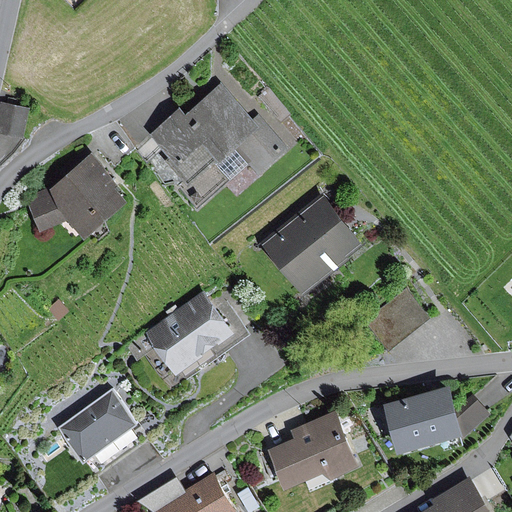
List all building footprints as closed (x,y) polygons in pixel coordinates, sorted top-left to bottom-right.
[(222,95),(147,151),(202,223),(229,203),(218,189),(251,164),(258,172),(287,151),(267,125),(253,136),(222,95)] [(36,104),(6,98),(1,127),(30,132),(36,104)] [(51,188),(32,197),(38,230),(70,220),(81,238),(126,205),(90,154),(51,188)] [(324,199),(261,245),(297,293),(360,247),(324,199)] [(431,317),(408,288),(366,321),(390,351),(431,317)] [(208,295),(146,335),(174,377),(235,337),(208,295)] [(115,391),(59,428),(84,466),(140,429),(115,391)] [(453,391),(387,406),(397,449),(440,439),(443,451),(466,446),(453,391)] [(476,393),(453,391),(466,446),(490,418),(476,393)] [(296,442),(269,452),(285,493),(356,466),(336,414),(292,431),(296,442)] [(236,511),(217,475),(149,511),(150,511),(236,511)] [(487,511),(470,480),(412,511),(487,511)]
